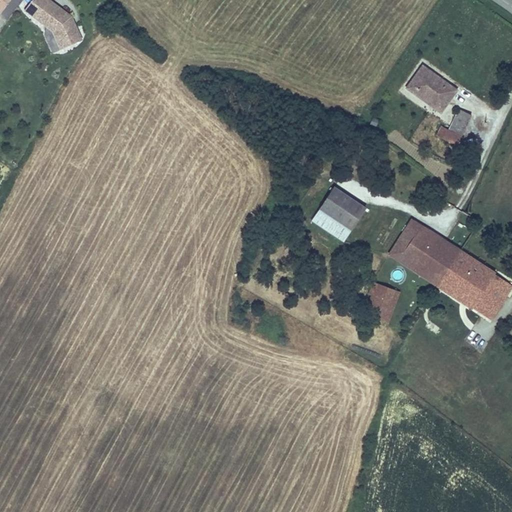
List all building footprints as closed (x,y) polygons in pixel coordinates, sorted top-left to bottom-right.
[(0,0),(0,11),(8,0),(0,0)] [(70,25),(69,21),(71,20),(70,17),(46,0),(30,0),(23,10),(51,32),(58,49),(79,41),(72,24),(70,25)] [(404,87),(432,106),(437,98),(440,99),(443,95),(450,99),(457,88),(421,63),(404,87)] [(440,112),(450,99),(443,95),(440,99),(437,98),(432,106),(440,112)] [(439,125),(435,135),(456,145),(470,115),(457,109),(448,129),(439,125)] [(372,116),(368,123),(375,127),(379,120),(372,116)] [(333,185),(318,208),(350,229),(366,206),(333,185)] [(310,220),(342,241),(350,229),(318,208),(310,220)] [(387,254),(398,261),(422,224),(411,217),(387,254)] [(422,224),(398,261),(436,286),(460,248),(422,224)] [(489,320),(511,285),(493,273),(495,271),(460,248),(436,286),(489,320)] [(380,320),(388,322),(399,291),(372,281),(370,288),(368,294),(370,295),(368,302),(363,314),(380,320)]
